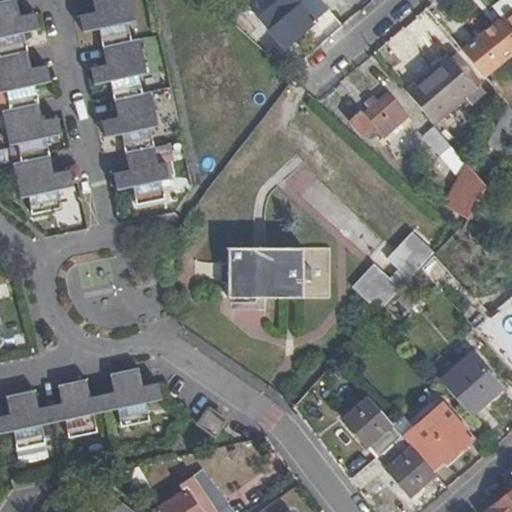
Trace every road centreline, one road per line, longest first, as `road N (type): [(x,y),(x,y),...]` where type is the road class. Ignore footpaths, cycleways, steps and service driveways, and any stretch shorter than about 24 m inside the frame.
road 1 (residential): [(61,0),(109,236),(49,249),(42,263)]
road 2 (residential): [(349,511),(273,419),(157,342)]
road 3 (residential): [(313,79),(408,0)]
